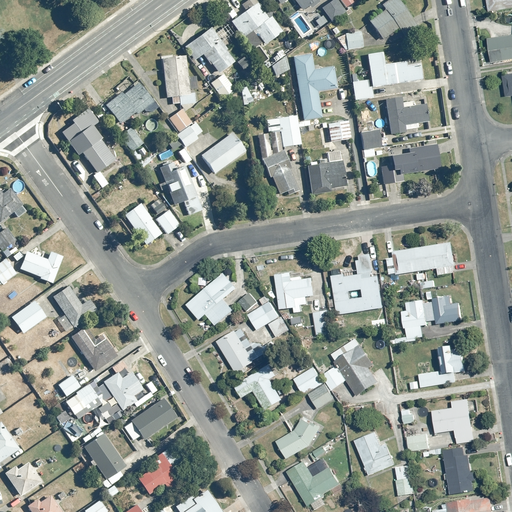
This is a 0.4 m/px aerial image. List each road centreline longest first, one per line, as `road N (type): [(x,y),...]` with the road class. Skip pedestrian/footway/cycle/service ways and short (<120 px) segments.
road 1 (residential): [(134,296),(225,242),(482,200)]
road 2 (residential): [(134,296),(264,511)]
road 3 (residential): [(6,117),(134,296)]
road 4 (residential): [(511,410),(482,200)]
road 5 (tertiary): [(6,117),(167,0)]
road 6 (residential): [(472,145),(450,0)]
